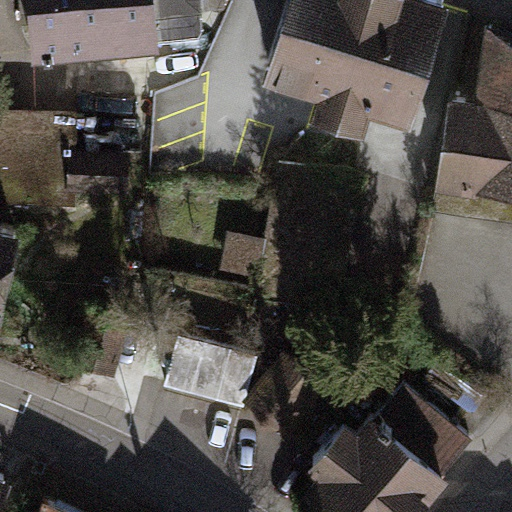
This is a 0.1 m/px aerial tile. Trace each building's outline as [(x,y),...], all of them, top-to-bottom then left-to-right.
[(198,0),(17,0),(19,49),(200,44),(198,0)] [(442,0),(288,0),(269,61),(314,75),(307,97),(359,114),(368,88),(409,101),(442,0)] [(474,96),(447,93),(428,210),(472,215),(511,219),(511,43),(484,26),(474,96)] [(154,81),(156,155),(200,155),(199,80),(154,81)] [(84,110),(0,107),(0,193),(128,198),(130,145),(83,143),(84,110)] [(359,176),(283,169),(271,302),(347,309),(359,176)] [(128,307),(88,295),(70,352),(110,365),(128,307)] [(250,353),(178,331),(160,387),(232,409),(250,353)] [(336,385),(289,345),(250,389),(298,430),(336,385)] [(403,373),(297,481),(328,511),(389,511),(465,434),(403,373)] [(0,511),(9,486),(0,482),(0,511)] [(35,511),(117,511),(118,510),(42,488),(35,511)]
